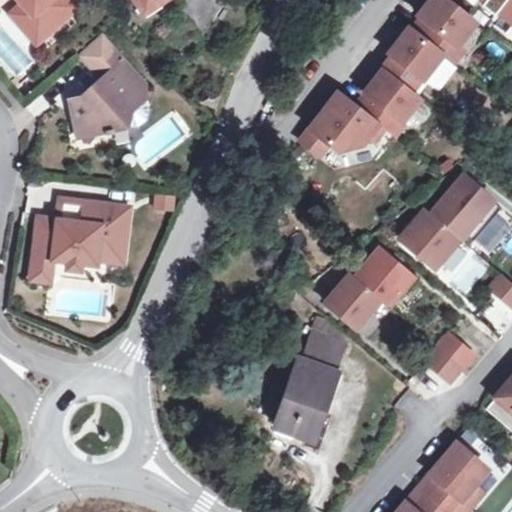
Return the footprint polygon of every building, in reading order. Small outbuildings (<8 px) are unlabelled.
[(29,24),(45,41),(77,13),(65,0),(13,0),(22,8),(33,20),(29,24)] [(165,0),(134,0),(143,15),(165,0)] [(420,12),(410,24),(453,57),(463,44),(457,39),(475,16),(453,0),(424,0),(417,9),(420,12)] [(511,0),(502,0),(505,2),(500,8),(511,17),(511,0)] [(36,49),(45,41),(29,24),(33,20),(22,8),(9,19),(36,49)] [(460,55),(484,24),(475,16),(457,39),(463,44),(453,57),(456,59),(461,62),(464,58),(460,55)] [(436,84),(456,59),(453,57),(410,24),(408,22),(388,47),(391,49),(382,61),(382,62),(417,89),(427,77),(436,84)] [(121,68),(125,64),(104,40),(81,60),(102,84),(81,101),(73,103),(77,124),(85,122),(100,139),(131,131),(133,113),(145,104),(145,95),(121,68)] [(403,116),(421,92),(417,89),(382,62),(373,74),(363,87),(364,88),(354,101),(384,123),(394,131),(404,117),(403,116)] [(146,88),(125,64),(121,68),(145,95),(146,88)] [(363,87),(373,74),(369,71),(359,84),(363,87)] [(338,88),(301,136),(321,151),(330,139),(339,146),(363,139),(369,132),(374,136),(384,123),(354,101),(338,88)] [(218,97),(201,91),(197,102),(214,107),(218,97)] [(150,114),(145,104),(133,113),(131,131),(140,132),(148,125),(150,114)] [(81,144),(100,139),(85,122),(77,124),(81,144)] [(469,244),(502,206),(464,174),(431,212),(469,244)] [(152,208),(173,208),(173,193),(153,193),(152,208)] [(61,199),(59,220),(71,221),(76,228),(82,223),(84,202),(61,199)] [(59,220),(40,218),(35,263),(55,265),(55,260),(70,262),(83,264),(99,265),(99,261),(125,264),(132,208),(84,202),(82,223),(76,228),(71,221),(59,220)] [(461,237),(431,212),(425,206),(399,236),(436,267),(461,237)] [(416,278),(382,249),(357,277),(384,301),(392,307),(416,278)] [(83,264),(70,262),(69,269),(83,271),(83,264)] [(55,265),(35,263),(33,280),(53,283),(55,265)] [(359,330),(384,301),(357,277),(353,274),(328,303),(359,330)] [(511,281),(504,274),(492,288),(511,304),(511,281)] [(315,331),(305,358),(338,369),(347,342),(315,331)] [(476,356),(452,335),(441,348),(465,369),(476,356)] [(465,369),(441,348),(429,362),(453,383),(465,369)] [(338,369),(305,358),(300,356),(274,427),(317,444),(343,371),(338,369)] [(511,378),(485,410),(511,433),(511,378)] [(455,445),(418,488),(446,511),(467,511),(470,509),(460,501),(472,487),(486,471),(455,445)] [(460,501),(470,509),(482,495),(472,487),(460,501)] [(446,511),(418,488),(398,511),(446,511)]
